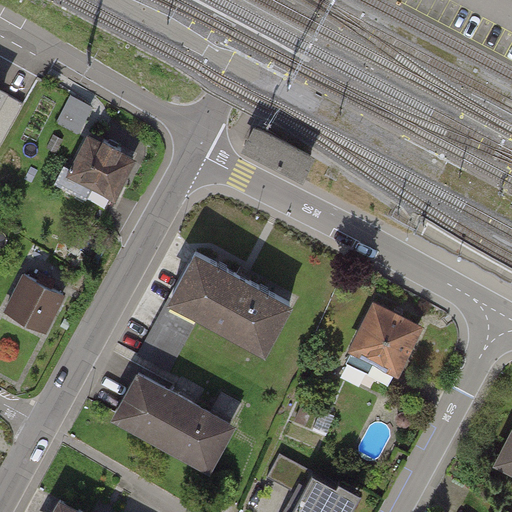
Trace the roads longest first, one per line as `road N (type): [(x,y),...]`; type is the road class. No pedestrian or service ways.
road 1 (residential): [(500,323),(474,298),(195,150)]
road 2 (residential): [(195,150),(45,427)]
road 3 (residential): [(204,134),(0,21)]
road 4 (residential): [(396,511),(500,323)]
road 5 (residential): [(275,0),(204,134)]
